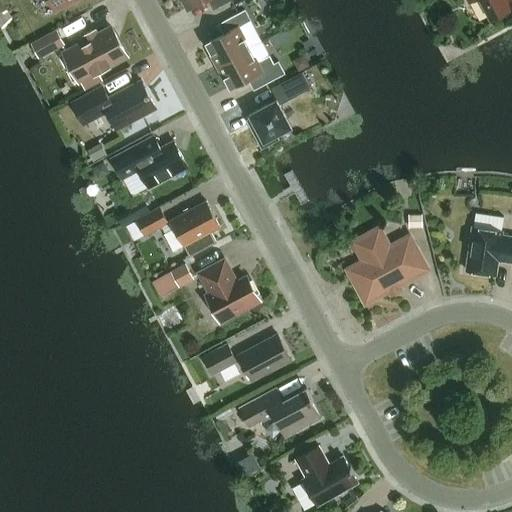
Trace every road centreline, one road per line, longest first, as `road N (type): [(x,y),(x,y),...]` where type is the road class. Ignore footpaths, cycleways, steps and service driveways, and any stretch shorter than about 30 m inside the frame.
road 1 (residential): [(142,0),(342,364)]
road 2 (residential): [(511,493),(469,502),(424,494),(394,468),(342,364)]
road 3 (residential): [(342,364),(452,312),(511,324)]
